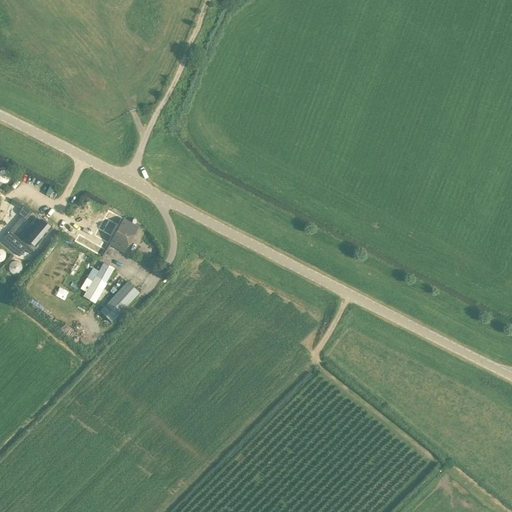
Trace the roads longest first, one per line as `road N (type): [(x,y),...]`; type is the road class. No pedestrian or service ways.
road 1 (unclassified): [(511,379),(0,116)]
road 2 (track): [(128,180),(208,0)]
